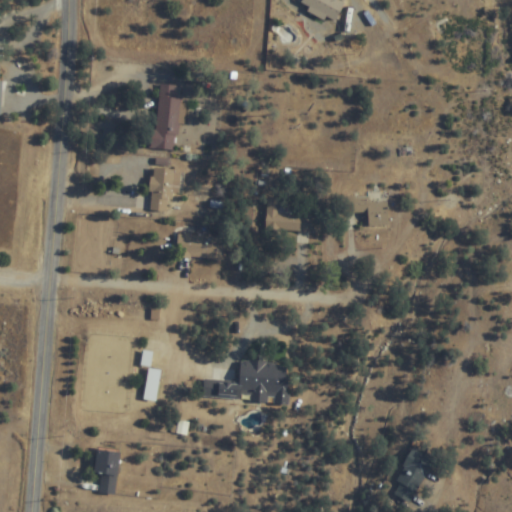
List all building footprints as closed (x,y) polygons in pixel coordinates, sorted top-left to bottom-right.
[(285,0),(286,2),(295,0),(301,0),(306,25),(329,20),(325,0),(285,0)] [(153,149),(176,151),(182,87),(159,85),(153,149)] [(178,170),(152,169),(150,210),(169,211),(169,200),(176,201),(178,170)] [(388,199),(338,199),(338,215),(368,215),(368,227),(388,227),(388,199)] [(313,202),(267,201),(266,230),(312,232),(313,202)] [(228,261),(229,237),(179,236),(178,260),(228,261)] [(287,406),(289,365),(241,363),(240,383),(204,381),(203,398),(251,400),(251,404),(287,406)] [(94,474),(102,475),(100,494),(115,496),(120,453),(97,450),(94,474)] [(392,496),(413,505),(429,469),(423,466),(428,457),(413,450),(392,496)]
